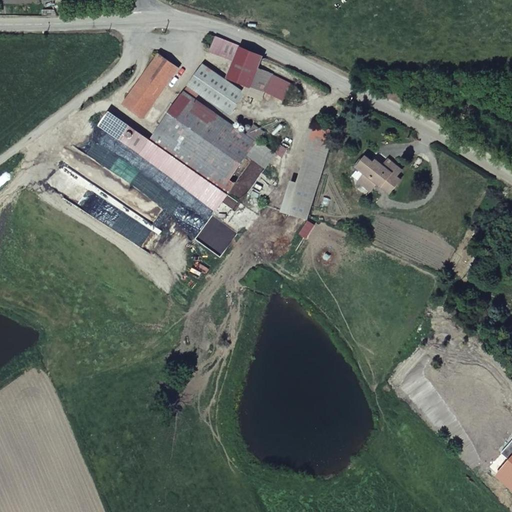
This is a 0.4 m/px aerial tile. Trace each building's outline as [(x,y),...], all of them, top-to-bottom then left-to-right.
[(241,45),(226,40),(220,55),(235,62),(241,47),(242,45),(241,45)] [(228,79),(251,88),(252,86),(258,69),(263,56),(241,47),(235,62),(228,79)] [(178,67),(158,54),(124,103),(143,117),(178,67)] [(230,115),(245,94),(203,65),(188,85),(230,115)] [(252,86),(267,92),(273,75),(258,69),(252,86)] [(184,92),(163,122),(201,147),(219,119),(212,114),(213,112),(184,92)] [(201,147),(163,122),(152,136),(225,187),(248,154),(256,142),(246,135),(213,112),(212,114),(219,119),(201,147)] [(246,135),(256,142),(264,131),(253,124),(246,135)] [(274,155),(256,142),(248,154),(266,167),(274,155)] [(306,221),(328,149),(309,143),(287,215),(306,221)] [(384,166),(383,165),(376,160),(375,162),(367,156),(358,167),(366,173),(360,181),(372,190),(378,183),(391,192),(401,180),(397,176),(402,170),(393,163),(386,172),(382,169),(384,166)] [(388,159),(383,165),(384,166),(382,169),(386,172),(393,163),(388,159)] [(511,442),(490,467),(511,487),(511,442)]
